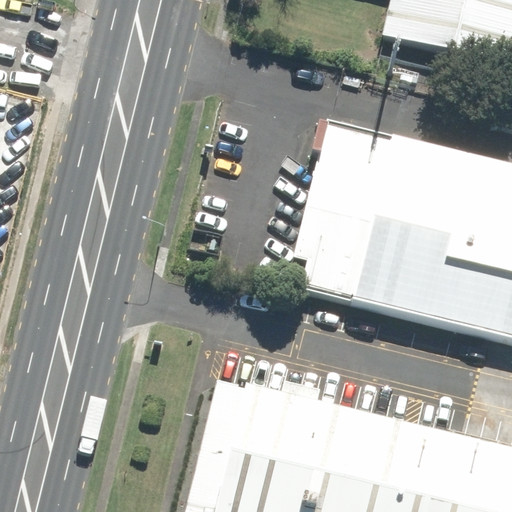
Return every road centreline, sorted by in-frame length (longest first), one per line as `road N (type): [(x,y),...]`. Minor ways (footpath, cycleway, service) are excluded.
road 1 (primary): [(14,511),(142,0)]
road 2 (unknown): [(282,92),(511,156)]
